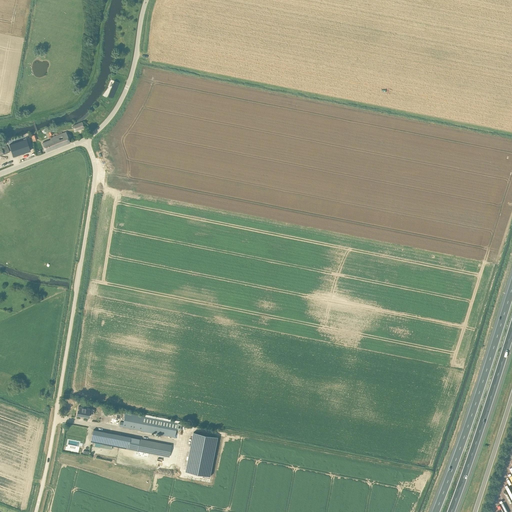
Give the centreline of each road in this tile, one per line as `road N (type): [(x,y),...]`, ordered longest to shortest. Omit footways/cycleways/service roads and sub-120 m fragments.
road 1 (unclassified): [(36,511),(93,184),(86,139)]
road 2 (motorway): [(511,288),(435,511)]
road 3 (motorway): [(450,511),(511,329)]
road 4 (unclassified): [(86,139),(123,99),(147,0)]
